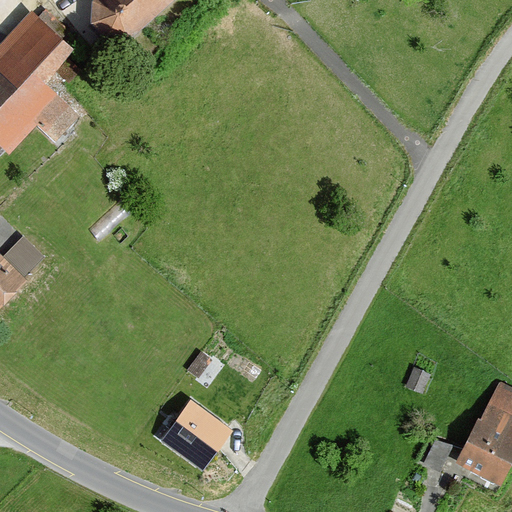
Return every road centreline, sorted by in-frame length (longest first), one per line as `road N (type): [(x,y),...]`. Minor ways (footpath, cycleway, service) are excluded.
road 1 (unclassified): [(243,511),(434,162),(511,39)]
road 2 (residential): [(184,511),(0,418)]
